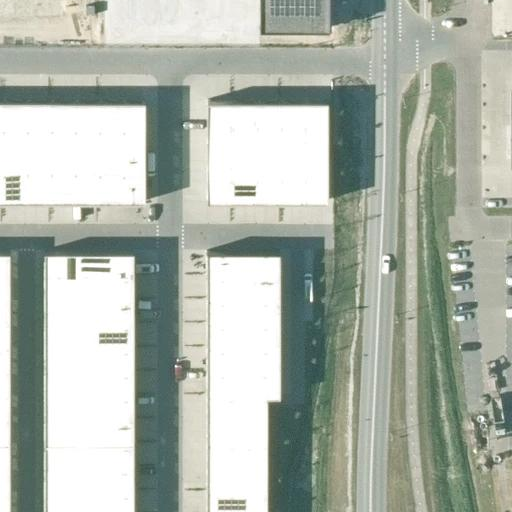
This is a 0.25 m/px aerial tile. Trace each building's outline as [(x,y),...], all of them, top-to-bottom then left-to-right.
[(249,0),(250,43),(319,43),(318,0),(249,0)] [(26,99),(2,99),(2,149),(26,149),(26,99)] [(50,99),(26,99),(26,149),(50,149),(50,99)] [(74,99),(50,99),(50,149),(74,149),(74,99)] [(98,99),(74,99),(74,149),(98,149),(98,99)] [(122,99),(98,99),(98,149),(122,149),(122,99)] [(147,99),(122,99),(122,149),(147,149),(147,99)] [(231,99),(207,99),(207,159),(231,159),(231,99)] [(255,99),(231,99),(231,159),(255,159),(255,99)] [(279,99),(255,99),(255,159),(279,159),(279,99)] [(303,99),(279,99),(279,159),(303,159),(303,99)] [(327,99),(303,99),(303,159),(327,159),(327,99)] [(26,149),(2,149),(2,199),(26,199),(26,149)] [(50,149),(26,149),(26,199),(50,199),(50,149)] [(74,149),(50,149),(50,199),(74,199),(74,149)] [(98,149),(74,149),(74,199),(98,199),(98,149)] [(122,149),(98,149),(98,199),(122,199),(122,149)] [(147,149),(122,149),(122,199),(147,199),(147,149)] [(231,159),(207,159),(207,200),(231,200),(231,159)] [(255,159),(231,159),(231,200),(255,200),(255,159)] [(279,159),(255,159),(255,200),(279,200),(279,159)] [(303,159),(279,159),(279,200),(303,200),(303,159)] [(327,159),(303,159),(303,200),(327,200),(327,159)] [(10,249),(0,249),(0,273),(10,274),(10,249)] [(243,249),(207,249),(207,273),(243,273),(243,249)] [(278,249),(243,249),(243,273),(279,273),(278,249)] [(81,250),(44,250),(44,274),(81,274),(81,250)] [(97,250),(81,250),(81,274),(134,274),(134,250),(97,250)] [(10,274),(0,273),(0,297),(10,298),(10,274)] [(243,273),(207,273),(207,297),(243,297),(243,273)] [(279,273),(243,273),(243,297),(279,297),(279,273)] [(81,274),(44,274),(44,298),(81,298),(81,274)] [(134,274),(81,274),(81,298),(134,298),(134,274)] [(10,298),(0,297),(0,321),(10,322),(10,298)] [(243,297),(207,297),(207,322),(243,322),(243,297)] [(279,297),(243,297),(243,322),(278,322),(279,297)] [(81,298),(44,298),(44,322),(81,322),(81,298)] [(134,298),(81,298),(81,322),(134,322),(134,298)] [(10,322),(0,321),(0,345),(10,346),(10,322)] [(81,322),(44,322),(44,346),(81,346),(81,322)] [(134,322),(81,322),(81,346),(134,346),(134,322)] [(243,322),(207,322),(207,346),(243,346),(243,322)] [(278,322),(243,322),(243,346),(279,346),(278,322)] [(10,346),(0,345),(0,369),(10,370),(10,346)] [(81,346),(44,346),(44,370),(81,370),(81,346)] [(134,346),(81,346),(81,370),(134,370),(134,346)] [(243,346),(207,346),(207,370),(243,370),(243,346)] [(279,346),(243,346),(243,370),(279,370),(279,346)] [(10,370),(0,369),(0,393),(10,394),(10,370)] [(81,370),(44,370),(44,394),(81,394),(81,370)] [(134,370),(81,370),(81,394),(134,394),(134,370)] [(243,370),(207,370),(207,395),(243,395),(243,370)] [(279,370),(243,370),(243,395),(267,394),(278,395),(279,370)] [(10,394),(0,393),(0,417),(10,418),(10,394)] [(81,394),(44,394),(44,418),(81,418),(81,394)] [(134,394),(81,394),(81,418),(134,418),(134,394)] [(243,395),(207,395),(207,442),(267,442),(267,394),(243,395)] [(10,418),(0,417),(0,441),(10,442),(10,418)] [(81,418),(44,418),(44,442),(81,442),(81,418)] [(134,418),(81,418),(81,442),(134,442),(134,418)] [(10,442),(0,441),(0,465),(10,465),(10,442)] [(81,442),(44,442),(44,466),(81,466),(81,442)] [(134,442),(81,442),(81,466),(134,466),(134,442)] [(267,442),(207,442),(207,490),(267,490),(267,442)] [(10,465),(0,465),(0,489),(10,489),(10,465)] [(81,466),(44,466),(44,489),(81,489),(81,466)] [(134,466),(81,466),(81,489),(134,489),(134,466)] [(10,511),(10,489),(0,489),(0,511),(10,511)] [(80,511),(81,489),(44,489),(44,511),(80,511)] [(133,511),(134,489),(81,489),(80,511),(133,511)] [(266,511),(267,490),(207,490),(206,511),(266,511)]
